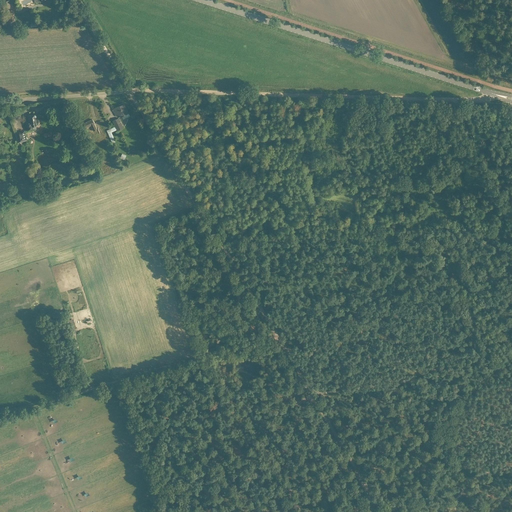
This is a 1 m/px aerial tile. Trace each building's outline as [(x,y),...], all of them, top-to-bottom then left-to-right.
[(119,105),(119,106),(113,109),(116,116),(119,114),(120,117),(121,117),(128,113),(124,104),(123,104),(123,103),(119,105)] [(101,129),(94,113),(89,115),(90,119),(84,122),(85,123),(80,126),(86,141),(92,139),(87,128),(92,126),(94,132),(101,129)] [(28,131),(36,129),(36,125),(39,125),(37,114),(28,116),(29,121),(26,121),(28,131)] [(119,118),(112,121),(117,130),(124,128),(119,118)] [(18,142),(27,140),(25,130),(16,132),(18,142)]
